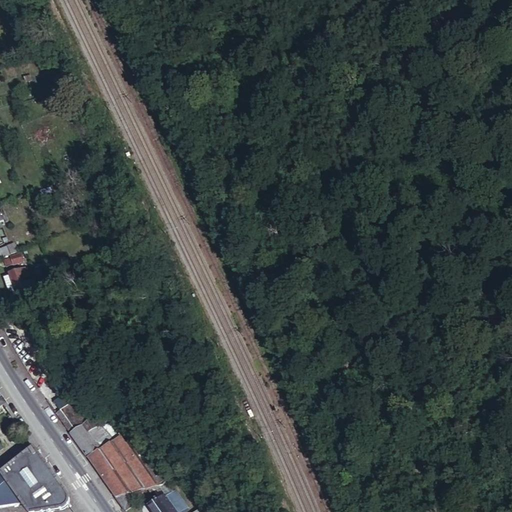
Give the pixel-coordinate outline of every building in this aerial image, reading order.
[(0,252),(3,259),(12,255),(10,248),(0,251),(0,252)] [(4,262),(7,269),(22,263),(20,255),(4,262)] [(13,269),(14,272),(25,268),(27,266),(26,263),(18,266),(18,267),(13,269)] [(8,277),(13,289),(17,299),(36,291),(33,284),(26,287),(22,278),(28,276),(25,268),(14,272),(7,275),(8,277)] [(7,292),(13,289),(8,277),(2,279),(7,292)] [(39,335),(26,303),(3,316),(8,326),(18,344),(37,376),(54,365),(56,364),(57,363),(50,352),(45,344),(39,335)] [(58,365),(57,363),(56,364),(54,365),(37,376),(47,390),(67,376),(58,365)] [(77,435),(92,456),(105,448),(93,430),(99,425),(94,418),(96,416),(75,387),(59,399),(66,409),(62,412),(77,435)] [(93,430),(105,448),(119,437),(104,422),(105,421),(100,414),(96,416),(94,418),(99,425),(93,430)] [(125,434),(128,431),(116,417),(110,420),(125,434)] [(119,437),(125,434),(110,420),(106,422),(105,421),(104,422),(119,437)] [(144,454),(128,431),(125,434),(119,437),(105,448),(92,456),(108,478),(144,454)] [(34,448),(0,476),(0,506),(24,502),(30,511),(32,511),(60,507),(65,503),(67,500),(67,496),(67,494),(34,448)] [(121,497),(132,494),(159,485),(169,482),(172,480),(177,471),(144,454),(108,478),(121,497)] [(169,482),(159,485),(167,496),(178,487),(169,482)] [(181,485),(178,487),(167,496),(155,505),(159,511),(183,511),(183,510),(180,506),(190,499),(181,485)] [(121,497),(131,511),(140,505),(132,494),(121,497)] [(192,503),(190,499),(180,506),(183,510),(192,503)]
